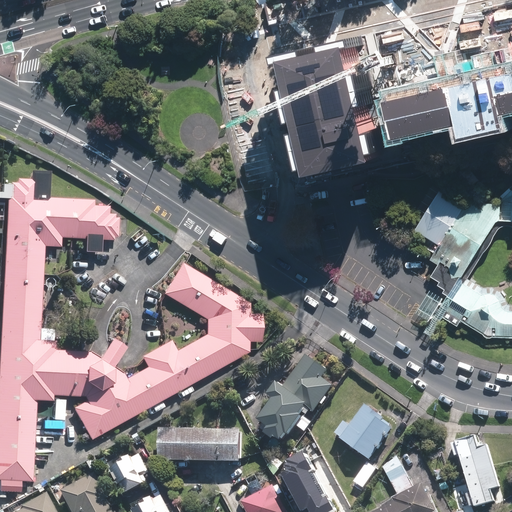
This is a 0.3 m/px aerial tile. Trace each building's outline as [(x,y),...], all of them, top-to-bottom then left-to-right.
[(498,0),(432,0),(432,18),(498,20),(498,0)] [(421,8),(352,4),(350,29),(419,32),(421,8)] [(443,38),(443,22),(432,22),(432,38),(443,38)] [(359,42),(308,53),(333,167),(384,156),(359,42)] [(511,79),(511,74),(444,89),(453,127),(455,138),(499,129),(497,117),(511,113),(511,79)] [(444,89),(380,103),(388,141),(453,127),(444,89)] [(482,179),(469,163),(456,174),(469,190),(482,179)] [(122,372),(114,366),(126,348),(112,339),(101,357),(89,350),(55,349),(55,340),(38,339),(43,245),(60,245),(61,236),(114,239),(115,213),(108,213),(109,205),(93,204),(94,201),(94,199),(31,196),(31,183),(14,183),(13,195),(6,195),(6,196),(0,320),(0,478),(32,481),(36,399),(52,400),(52,394),(84,395),(86,399),(73,406),(91,438),(249,350),(249,341),(261,341),(262,313),(249,312),(250,302),(182,262),(164,293),(206,318),(206,332),(176,349),(171,339),(142,355),(147,365),(125,378),(122,372)] [(487,287),(471,277),(487,253),(489,250),(493,247),(496,242),(498,238),(499,234),(503,228),(505,226),(509,225),(511,224),(511,186),(503,195),(506,198),(505,200),(505,202),(488,201),(475,196),(470,204),(447,189),(422,227),(445,242),(435,258),(443,262),(436,275),(444,280),(442,283),(449,288),(447,291),(458,298),(447,316),(462,325),(465,319),(487,332),(488,334),(490,336),(492,337),(495,336),(497,335),(511,336),(511,303),(509,298),(504,290),(495,286),(487,287)] [(275,399),(260,420),(271,428),(267,433),(276,439),(278,436),(283,441),(288,434),(290,435),(305,415),(303,414),(309,406),(317,412),(337,386),(323,375),(329,368),(311,355),(287,387),(279,382),(270,395),(275,399)] [(392,426),(383,419),(384,418),(365,404),(350,425),(345,421),(336,433),(341,436),(340,438),(370,460),(393,428),(391,426),(392,426)] [(244,430),(163,429),(162,460),(243,462),(244,430)] [(485,446),(481,434),(462,440),(462,441),(458,442),(462,455),(466,454),(472,474),(477,491),(473,492),(477,505),(481,504),(481,506),(501,500),(497,488),(506,486),(500,466),(493,444),(485,446)] [(294,468),(283,474),(294,496),(321,482),(314,468),(317,467),(309,451),(290,461),(294,468)] [(120,464),(110,469),(119,485),(121,484),(126,494),(149,482),(145,475),(150,472),(140,453),(131,458),(130,455),(118,461),(120,464)] [(405,465),(401,456),(393,461),(387,466),(388,468),(391,473),(402,494),(395,498),(397,501),(374,511),(435,511),(439,510),(424,483),(417,486),(406,465),(405,465)] [(370,461),(353,487),(358,490),(353,496),(359,499),(380,468),(370,461)] [(436,479),(443,477),(441,469),(434,471),(435,477),(436,479)] [(107,498),(109,497),(96,472),(63,490),(74,511),(81,511),(84,511),(117,511),(114,511),(107,498)] [(294,496),(302,511),(330,511),(339,508),(331,493),(327,494),(321,482),(294,496)] [(288,511),(274,484),(242,501),(247,511),(288,511)] [(10,511),(55,511),(44,490),(19,505),(20,507),(10,511)] [(142,506),(132,511),(171,511),(162,495),(153,499),(152,496),(140,502),(142,506)]
